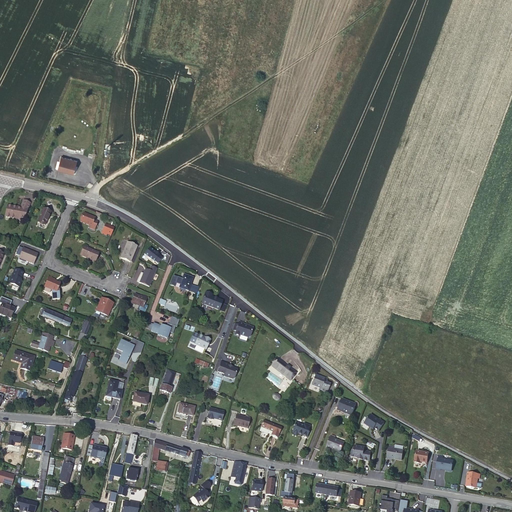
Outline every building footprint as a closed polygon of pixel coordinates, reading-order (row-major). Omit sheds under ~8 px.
[(81,121),(76,119),(70,119),(65,121),(60,125),(57,129),(56,135),(56,140),(58,145),(62,150),(67,152),(73,153),(78,152),(83,150),(87,146),(89,141),(90,135),(89,129),(85,125),(81,121)] [(77,161),(61,157),(60,162),(58,161),(56,169),(76,174),(78,167),(76,166),(77,161)] [(15,217),(24,218),(29,204),(23,202),(21,206),(20,208),(17,208),(17,207),(17,206),(7,205),(5,216),(15,218),(15,217)] [(50,212),(43,209),(38,222),(44,225),(50,212)] [(81,222),(88,226),(89,225),(92,226),(91,227),(91,228),(95,229),(98,222),(94,220),(95,219),(84,214),(81,222)] [(105,225),(103,233),(106,234),(110,236),(113,229),(105,225)] [(136,246),(127,243),(120,259),(130,263),(136,246)] [(37,254),(22,248),(19,258),(33,264),(37,254)] [(81,256),(90,260),(95,261),(98,253),(84,248),(81,256)] [(149,249),(144,256),(154,263),(155,262),(158,264),(162,258),(149,249)] [(23,273),(14,269),(8,283),(19,287),(21,281),(20,279),(23,273)] [(155,273),(149,271),(145,269),(139,283),(149,287),(155,273)] [(183,275),(182,280),(173,277),(170,286),(174,287),(176,284),(180,285),(179,288),(188,291),(192,278),(183,275)] [(52,281),(53,279),(48,278),(44,287),(51,291),(52,300),(59,299),(59,300),(58,287),(59,284),(54,282),(52,281)] [(212,296),(206,293),(202,305),(220,311),(223,302),(212,298),(212,296)] [(146,300),(142,298),(134,295),(131,303),(138,306),(137,310),(144,312),(145,312),(147,306),(144,304),(146,300)] [(0,299),(0,303),(2,304),(0,309),(0,314),(10,318),(14,308),(9,306),(11,302),(1,297),(0,299)] [(113,304),(101,299),(96,311),(107,316),(113,304)] [(71,322),(44,310),(42,316),(69,328),(71,322)] [(151,330),(151,331),(158,334),(157,335),(161,337),(160,337),(163,338),(163,337),(167,339),(169,332),(172,334),(175,327),(176,327),(179,320),(171,317),(169,324),(167,323),(166,327),(161,325),(160,326),(153,323),(153,324),(151,330)] [(81,334),(86,336),(91,323),(85,321),(82,328),(83,328),(81,334)] [(250,336),(253,328),(244,324),(244,323),(240,321),(239,324),(236,330),(235,333),(239,335),(240,334),(248,337),(250,336)] [(153,324),(146,322),(144,327),(151,330),(153,324)] [(50,341),(51,341),(52,337),(42,334),(39,344),(32,342),(30,347),(47,352),(49,347),(48,346),(50,341)] [(207,351),(211,341),(205,339),(205,340),(200,337),(201,335),(201,334),(196,347),(207,351)] [(149,338),(142,335),(139,342),(146,345),(149,338)] [(120,340),(114,353),(120,356),(117,361),(125,364),(130,354),(131,351),(130,349),(133,347),(136,341),(131,339),(129,344),(120,340)] [(131,351),(130,354),(140,354),(143,344),(136,341),(133,347),(130,349),(131,351)] [(12,360),(17,362),(18,361),(24,363),(23,369),(29,372),(34,358),(15,352),(12,360)] [(86,359),(80,357),(75,372),(81,374),(86,359)] [(207,369),(209,364),(196,359),(194,364),(207,369)] [(272,367),(287,377),(291,380),(296,373),(289,368),(288,369),(277,361),(272,367)] [(63,366),(50,362),(47,369),(60,373),(63,366)] [(227,367),(228,364),(222,362),(218,372),(224,375),(223,377),(232,380),(234,379),(237,370),(231,367),(230,368),(227,367)] [(81,374),(75,372),(64,399),(68,401),(70,402),(81,374)] [(169,374),(165,373),(159,391),(169,394),(171,389),(170,388),(174,376),(169,374)] [(322,379),(320,378),(315,376),(311,386),(319,389),(321,390),(320,391),(327,394),(330,384),(326,383),(327,381),(324,380),(322,379)] [(117,383),(108,381),(105,396),(119,399),(121,391),(116,390),(117,383)] [(18,391),(8,388),(6,394),(16,397),(18,391)] [(148,397),(139,395),(134,394),(132,402),(146,405),(148,397)] [(333,406),(338,408),(338,407),(342,409),(341,410),(346,412),(351,400),(337,395),(333,406)] [(194,407),(180,404),(178,413),(192,416),(194,407)] [(223,412),(209,408),(207,418),(213,420),(213,418),(221,420),(223,412)] [(365,423),(370,426),(370,425),(372,426),(371,427),(373,428),(374,426),(379,429),(384,420),(379,418),(370,413),(365,421),(365,423)] [(249,418),(238,416),(235,424),(240,425),(239,427),(247,428),(249,418)] [(264,421),(261,427),(270,430),(273,432),(271,435),(277,438),(281,428),(264,421)] [(302,427),(294,425),(290,434),(291,434),(291,435),(291,437),(294,438),(296,437),(296,436),(305,439),(307,435),(306,435),(309,428),(303,426),(302,427)] [(20,435),(10,433),(8,445),(18,447),(20,435)] [(74,436),(63,434),(61,449),(71,451),(72,446),(70,444),(71,443),(72,443),(74,436)] [(130,465),(137,437),(130,436),(130,437),(123,467),(128,468),(128,465),(130,465)] [(334,437),(330,436),(326,447),(330,449),(330,447),(339,451),(343,442),(334,439),(334,437)] [(43,438),(33,437),(30,449),(41,451),(43,438)] [(187,459),(190,452),(154,441),(151,461),(157,462),(159,450),(187,459)] [(96,447),(92,446),(90,457),(99,459),(101,463),(103,463),(107,449),(99,447),(96,448),(96,447)] [(348,457),(356,459),(358,459),(358,460),(367,462),(369,452),(362,451),(362,448),(352,446),(351,452),(349,451),(348,457)] [(392,447),(387,446),(385,458),(400,461),(401,451),(392,449),(392,447)] [(429,454),(415,451),(413,462),(418,464),(419,462),(428,464),(429,454)] [(195,484),(201,454),(194,452),(188,483),(195,484)] [(40,479),(44,481),(49,454),(44,453),(40,479)] [(443,454),(438,453),(436,467),(440,468),(441,466),(445,467),(445,468),(450,469),(451,468),(453,459),(442,457),(443,454)] [(61,482),(67,483),(72,465),(73,459),(65,457),(58,481),(60,481),(61,482)] [(166,473),(168,464),(159,462),(157,471),(166,473)] [(241,486),(246,464),(234,462),(231,472),(230,477),(235,479),(234,484),(241,486)] [(112,476),(120,478),(123,467),(111,465),(110,469),(110,472),(108,479),(111,480),(112,476)] [(137,475),(138,471),(128,468),(127,472),(126,472),(125,475),(126,475),(125,480),(135,482),(136,478),(137,475)] [(475,476),(477,476),(477,472),(466,470),(464,484),(473,485),(478,486),(479,481),(474,480),(475,476)] [(14,476),(0,471),(0,483),(11,486),(14,476)] [(288,474),(285,492),(292,493),(294,475),(288,474)] [(19,487),(32,489),(33,481),(20,479),(19,487)] [(268,479),(266,495),(272,496),(274,480),(268,479)] [(206,481),(200,486),(201,487),(198,489),(200,491),(193,497),(197,503),(201,500),(203,503),(208,498),(209,496),(205,492),(210,489),(210,486),(206,481)] [(262,492),(263,482),(259,481),(259,482),(253,481),(252,491),(262,492)] [(65,492),(67,483),(61,482),(58,491),(65,492)] [(316,493),(326,495),(328,486),(317,484),(316,493)] [(128,486),(119,485),(116,495),(125,497),(128,486)] [(328,486),(326,495),(336,497),(338,487),(328,486)] [(361,493),(351,492),(349,505),(359,507),(361,493)] [(387,496),(382,496),(380,505),(382,505),(381,510),(388,511),(387,511),(393,511),(394,511),(398,511),(399,501),(387,499),(387,496)] [(261,499),(250,497),(248,508),(258,510),(259,503),(260,504),(261,499)] [(291,499),(284,498),(283,503),(283,505),(298,508),(299,501),(291,499)] [(401,498),(399,510),(404,511),(418,511),(419,507),(415,507),(415,508),(407,506),(408,499),(401,498)] [(17,499),(14,509),(23,511),(22,511),(26,511),(27,511),(28,511),(34,511),(36,503),(17,499)] [(123,502),(120,511),(136,511),(138,504),(132,503),(132,504),(128,503),(123,502)]
